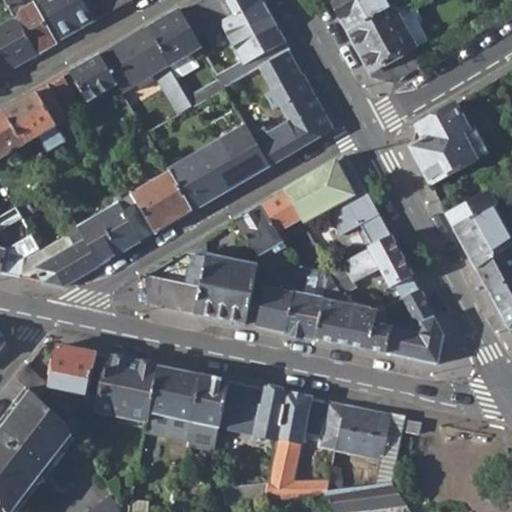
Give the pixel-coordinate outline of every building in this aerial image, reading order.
[(27,6),(23,0),(7,0),(6,1),(16,17),(36,54),(57,42),(34,2),(27,6)] [(39,0),(61,40),(96,20),(93,15),(85,0),(39,0)] [(103,16),(93,0),(85,0),(93,15),(96,20),(103,16)] [(93,0),(103,16),(127,2),(126,0),(93,0)] [(204,0),(193,7),(206,30),(219,22),(207,0),(204,0)] [(233,15),(224,0),(207,0),(219,22),(233,15)] [(216,74),(224,88),(259,68),(264,65),(291,50),(263,0),(258,0),(233,15),(219,22),(241,61),(216,74)] [(224,0),(233,15),(258,0),(224,0)] [(330,0),(347,30),(387,7),(383,0),(330,0)] [(371,76),(392,82),(419,66),(411,49),(427,39),(404,0),(399,0),(387,7),(347,30),(371,76)] [(193,7),(181,13),(194,37),(206,30),(193,7)] [(150,26),(171,64),(201,48),(194,37),(181,13),(178,10),(150,26)] [(0,74),(36,54),(16,17),(0,26),(0,74)] [(156,74),(168,94),(184,85),(171,64),(150,26),(100,55),(117,83),(123,93),(156,74)] [(264,65),(259,68),(268,84),(297,68),(290,53),(291,50),(264,65)] [(72,71),(88,100),(117,83),(100,55),(72,71)] [(289,122),(274,130),(277,135),(322,109),(304,75),(302,76),(297,68),(268,84),(273,93),(266,97),(275,113),(282,109),(289,122)] [(49,85),(63,107),(78,99),(64,76),(49,85)] [(49,85),(6,109),(25,143),(38,135),(47,151),(67,140),(57,124),(69,117),(63,107),(49,85)] [(195,105),(184,85),(168,94),(179,114),(195,105)] [(410,146),(431,184),(476,160),(475,157),(488,151),(459,100),(417,125),(410,146)] [(0,157),(25,143),(6,109),(0,112),(0,157)] [(265,128),(252,136),(269,166),(333,129),(322,109),(277,135),(274,130),(268,134),(265,128)] [(191,212),(245,180),(269,166),(252,136),(250,132),(246,126),(168,171),(191,212)] [(347,155),(312,175),(298,183),(284,191),(299,217),(301,221),(328,206),(343,234),(361,223),(373,245),(391,236),(350,167),(353,166),(347,155)] [(138,201),(155,232),(191,212),(168,171),(140,187),(132,173),(125,177),(138,201)] [(447,213),(475,266),(504,247),(511,242),(511,241),(492,205),(481,209),(480,206),(493,199),(489,190),(447,213)] [(261,205),(276,230),(299,217),(284,191),(261,205)] [(101,264),(141,240),(123,209),(119,201),(78,225),(97,257),(101,264)] [(138,201),(123,209),(141,240),(155,232),(138,201)] [(0,272),(19,276),(20,274),(25,256),(40,248),(32,234),(5,249),(0,247),(0,228),(22,217),(17,205),(0,214),(0,272)] [(236,219),(262,258),(286,245),(276,230),(261,205),(236,219)] [(27,278),(64,285),(101,264),(97,257),(78,225),(70,230),(76,243),(36,266),(36,269),(27,278)] [(329,268),(341,294),(355,287),(352,282),(379,268),(389,286),(412,274),(391,236),(373,245),(329,268)] [(199,285),(205,254),(202,239),(184,250),(195,251),(193,260),(188,264),(185,282),(199,285)] [(509,328),(511,327),(511,262),(504,247),(475,266),(509,328)] [(205,254),(199,285),(193,312),(255,325),(261,296),(251,294),(257,265),(205,254)] [(285,331),(293,292),(276,288),(281,271),(268,268),(261,296),(255,325),(285,331)] [(314,337),(437,362),(444,334),(420,290),(402,301),(414,322),(420,323),(418,332),(375,323),(378,309),(346,304),(341,294),(329,268),(327,280),(314,337)] [(145,302),(193,312),(199,285),(185,282),(144,274),(145,302)] [(285,331),(314,337),(327,280),(297,274),(293,292),(285,331)] [(48,387),(83,395),(92,352),(57,344),(48,387)] [(83,395),(98,398),(107,355),(92,352),(83,395)] [(96,409),(146,420),(148,410),(158,365),(107,355),(98,398),(96,409)] [(144,428),(188,438),(192,420),(202,375),(158,365),(148,410),(146,420),(144,428)] [(192,420),(188,438),(187,443),(214,449),(218,432),(228,380),(202,375),(192,420)] [(276,451),(279,438),(288,393),(228,380),(218,432),(250,439),(248,444),(276,451)] [(276,451),(266,498),(324,491),(328,491),(330,480),(294,480),(304,430),(321,433),(319,446),(337,450),(337,448),(346,404),(288,393),(279,438),(276,451)] [(0,511),(16,511),(76,446),(25,401),(23,399),(0,424),(0,511)] [(381,456),(375,485),(391,483),(404,417),(346,404),(337,448),(381,456)] [(421,423),(406,420),(404,432),(419,435),(421,423)] [(324,491),(338,511),(345,511),(405,504),(391,483),(375,485),(328,491),(324,491)] [(86,511),(121,511),(111,495),(86,511)]
